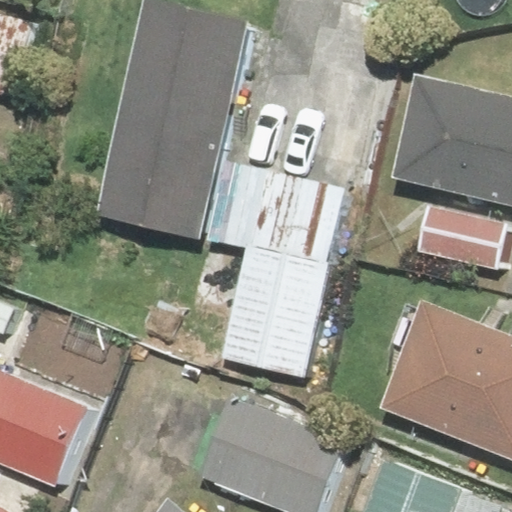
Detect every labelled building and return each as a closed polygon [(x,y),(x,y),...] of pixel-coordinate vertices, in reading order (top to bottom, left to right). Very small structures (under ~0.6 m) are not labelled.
[(171,0),(168,0),(115,220),(221,246),(275,25),(171,0)] [(50,26),(0,12),(0,92),(31,100),(50,26)] [(511,96),(438,78),(413,180),(511,204),(511,96)] [(248,164),(229,247),(263,255),(237,363),(314,381),(359,190),(248,164)] [(511,220),(446,206),(434,259),(511,276),(511,220)] [(511,331),(445,305),(401,412),(511,456),(511,331)] [(108,421),(0,370),(0,454),(76,490),(108,421)] [(333,511),(361,440),(250,396),(217,480),(297,511),(333,511)] [(379,511),(511,511),(511,504),(402,458),(379,511)] [(0,511),(23,511),(0,497),(0,511)] [(206,511),(193,501),(183,511),(206,511)]
